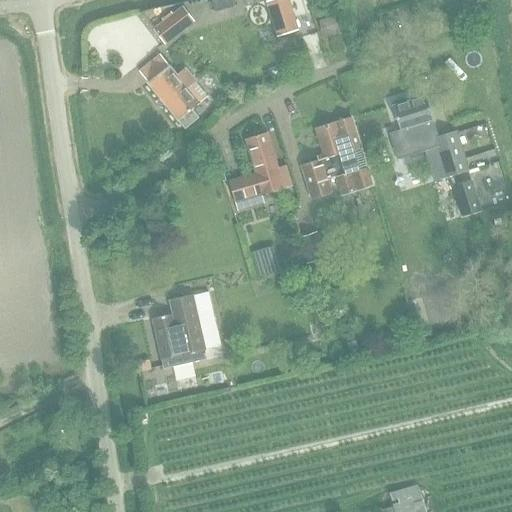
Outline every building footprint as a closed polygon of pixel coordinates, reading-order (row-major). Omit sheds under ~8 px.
[(288,0),(272,0),(267,2),(278,37),(297,31),(288,0)] [(164,43),(193,20),(182,6),(153,28),(164,43)] [(325,34),(336,30),(331,16),(320,19),(325,34)] [(141,73),(148,81),(147,82),(177,119),(178,118),(185,125),(197,115),(190,108),(198,101),(188,88),(196,81),(185,67),(176,74),(161,56),(141,73)] [(425,95),(392,105),(403,141),(425,134),(428,145),(435,143),(445,177),(468,170),(456,130),(437,136),(425,95)] [(327,179),(340,175),(344,188),(339,190),(340,195),(372,185),(351,116),(315,127),(324,158),(301,165),(311,198),(331,193),(327,179)] [(246,137),(255,171),(228,179),(234,199),(261,191),(261,192),(291,184),(286,164),(277,166),(267,131),(246,137)] [(471,180),(452,186),(461,216),(481,210),(471,180)] [(307,260),(325,255),(318,230),(300,236),(307,260)] [(511,279),(489,340),(511,328),(511,279)] [(163,365),(207,356),(193,292),(168,297),(171,312),(152,316),(163,365)]
